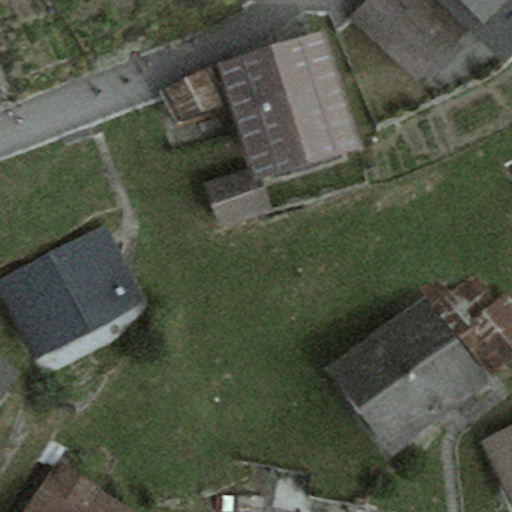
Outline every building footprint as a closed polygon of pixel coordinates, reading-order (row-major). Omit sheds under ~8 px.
[(415,0),(369,0),(357,13),(418,72),(452,36),(415,0)] [(511,0),(457,0),(505,47),(511,39),(511,0)] [(236,83),(263,173),(344,147),(316,58),(236,83)] [(212,81),(166,104),(176,125),(225,109),(212,81)] [(263,214),(249,175),(209,188),(222,228),(263,214)] [(40,344),(125,297),(99,251),(109,246),(104,237),(10,290),(40,344)] [(475,280),(447,302),(492,371),(511,355),(511,312),(502,300),(495,306),(475,280)] [(418,318),(346,373),(399,443),(471,389),(418,318)] [(308,497),(364,508),(378,432),(290,416),(292,403),(244,394),(209,399),(240,460),(312,475),(308,497)] [(511,438),(493,448),(511,484),(511,438)] [(119,511),(45,467),(15,511),(119,511)]
